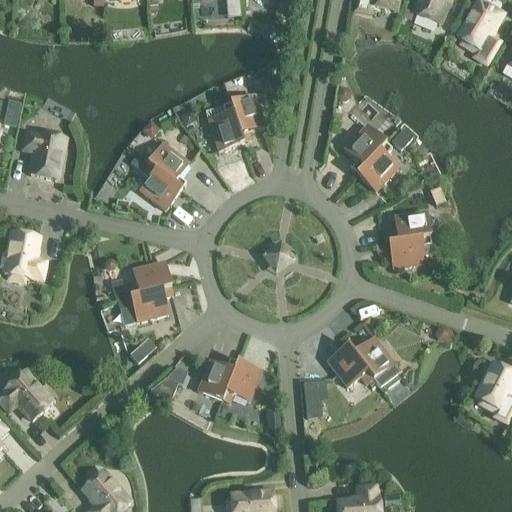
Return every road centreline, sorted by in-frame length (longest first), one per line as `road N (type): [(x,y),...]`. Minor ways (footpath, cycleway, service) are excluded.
road 1 (residential): [(0,511),(218,318)]
road 2 (residential): [(199,251),(0,208)]
road 3 (residential): [(302,192),(336,0)]
road 4 (residential): [(310,0),(278,187)]
road 5 (residential): [(511,343),(349,291)]
road 6 (residential): [(297,511),(283,343)]
road 7 (residential): [(349,291),(351,243),(323,203),(302,192)]
